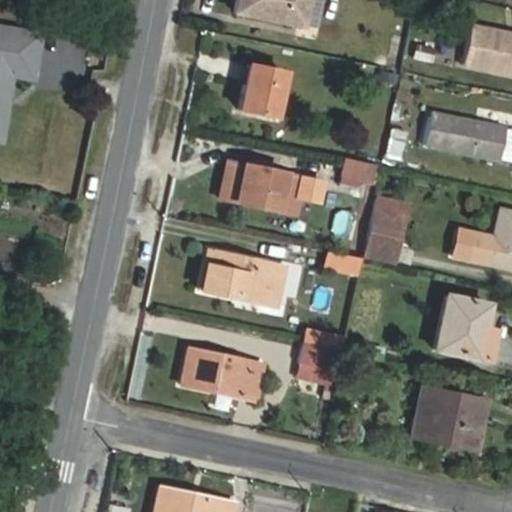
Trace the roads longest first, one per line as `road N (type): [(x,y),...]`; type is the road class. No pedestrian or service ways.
road 1 (residential): [(71,420),(511,510)]
road 2 (secondary): [(151,0),(71,420)]
